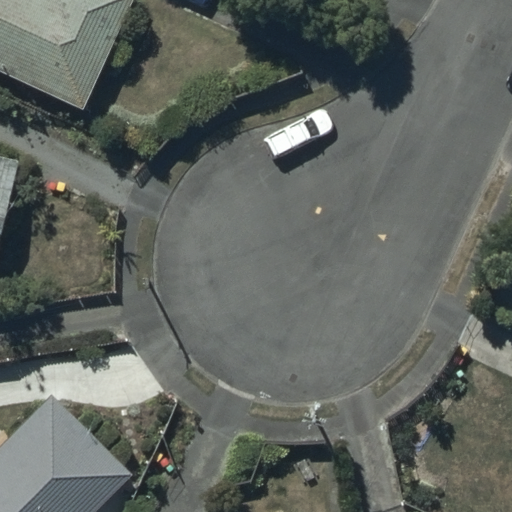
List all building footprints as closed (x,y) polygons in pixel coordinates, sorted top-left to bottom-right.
[(0,0),(0,59),(83,98),(127,0),(0,0)] [(0,228),(20,149),(0,144),(0,228)] [(50,383),(0,432),(0,511),(81,511),(130,464),(50,383)] [(511,411),(438,439),(452,476),(511,453),(511,411)] [(288,511),(282,502),(268,511),(288,511)]
